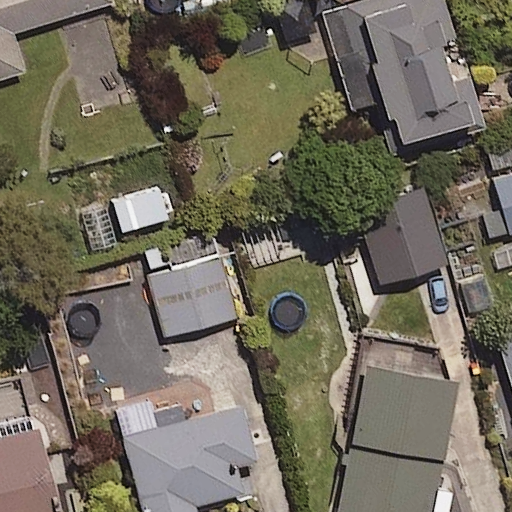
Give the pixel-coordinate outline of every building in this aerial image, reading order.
[(9,20),(74,0),(0,0),(0,65),(21,59),(9,20)] [(272,0),(285,36),(316,25),(307,0),(272,0)] [(432,15),(445,10),(441,0),(320,0),(318,1),(348,95),(371,88),(388,144),(481,115),(463,57),(447,62),(432,15)] [(511,125),(484,133),(492,163),(511,157),(511,125)] [(504,225),(511,222),(511,164),(489,171),(504,225)] [(116,218),(168,203),(159,173),(107,188),(116,218)] [(375,270),(442,250),(420,173),(352,193),(375,270)] [(162,325),(234,304),(209,218),(136,239),(162,325)] [(511,321),(493,328),(511,389),(511,321)] [(431,475),(450,355),(357,340),(329,511),(441,511),(447,477),(431,475)] [(0,511),(29,511),(56,505),(19,374),(0,379),(0,511)] [(245,421),(266,415),(257,383),(185,403),(178,379),(109,398),(140,511),(195,511),(190,491),(238,477),(231,451),(252,445),(245,421)]
